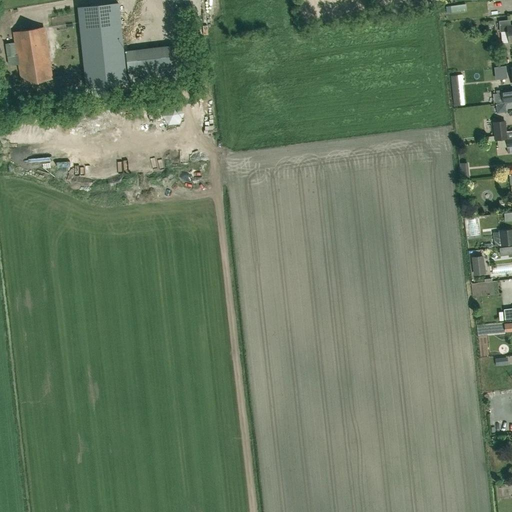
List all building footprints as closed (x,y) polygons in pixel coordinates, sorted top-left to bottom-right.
[(127,83),(118,2),(78,6),(86,87),(127,83)] [(495,3),(484,4),(485,16),(496,15),(495,3)] [(509,43),(511,42),(511,25),(510,26),(510,20),(498,21),(500,32),(508,31),(509,43)] [(51,77),(43,28),(14,33),(22,82),(51,77)] [(136,45),(137,49),(139,69),(175,65),(172,45),(157,47),(157,42),(136,45)] [(450,76),(454,106),(460,105),(457,75),(450,76)] [(511,90),(503,92),(502,92),(503,102),(511,100),(511,90)] [(165,109),(171,125),(188,119),(182,102),(165,109)] [(494,141),(506,140),(507,153),(511,152),(511,137),(507,138),(505,121),(492,122),(494,141)] [(511,244),(511,228),(498,230),(500,246),(511,244)] [(496,274),(511,273),(511,264),(496,265),(496,274)]
